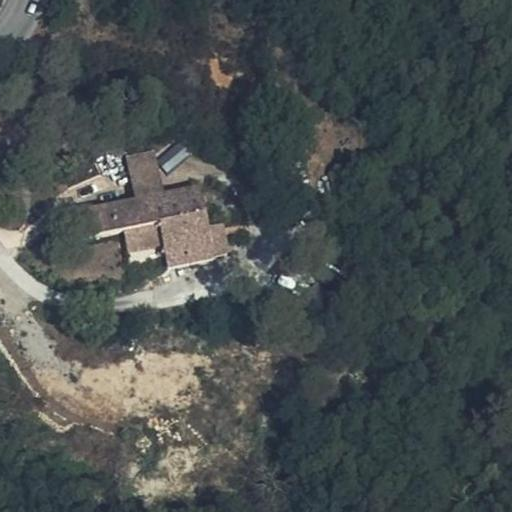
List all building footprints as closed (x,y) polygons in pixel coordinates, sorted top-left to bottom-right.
[(99,230),(116,274),(142,264),(125,220),(99,230)] [(344,256),(355,254),(353,247),(348,230),(329,234),(335,259),(344,256)] [(116,274),(60,297),(71,324),(112,308),(144,294),(153,317),(138,323),(144,338),(159,332),(204,313),(202,310),(191,282),(188,273),(179,249),(163,256),(142,264),(116,274)] [(355,254),(344,256),(349,269),(360,267),(355,254)] [(207,277),(191,282),(202,310),(218,304),(207,277)] [(144,294),(112,308),(120,329),(138,323),(153,317),(144,294)]
